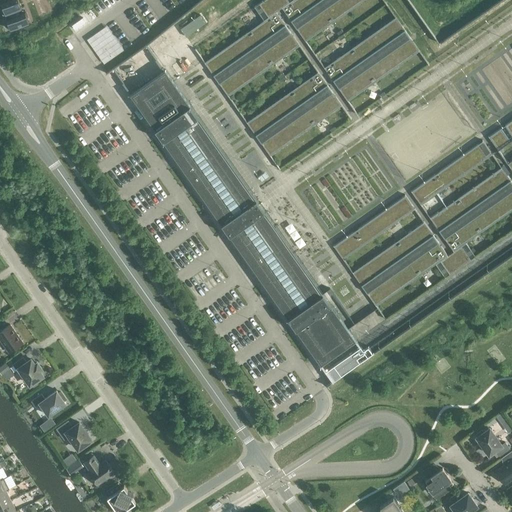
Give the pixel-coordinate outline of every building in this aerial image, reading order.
[(18,0),(11,0),(0,4),(0,5),(2,4),(5,13),(3,14),(3,15),(22,8),(18,0)] [(263,0),(254,7),(264,20),(259,24),(248,31),(204,62),(228,96),(300,45),(276,12),(282,8),(306,41),(364,0),(263,0)] [(25,12),(7,19),(9,25),(11,24),(13,29),(29,23),(25,12)] [(200,15),(180,30),(186,37),(206,23),(200,15)] [(419,51),(396,17),(324,68),(348,101),(419,51)] [(77,22),(81,27),(86,23),(83,18),(77,22)] [(75,31),(81,27),(77,22),(71,26),(75,31)] [(165,69),(130,94),(321,365),(333,382),(368,357),(356,340),(348,329),(174,81),(165,69)] [(342,105),(318,72),(247,122),(270,156),(342,105)] [(511,120),(489,136),(488,136),(489,137),(498,150),(511,140),(511,159),(507,163),(511,169),(511,120)] [(411,191),(421,204),(492,154),(483,140),(482,141),(412,191),(411,190),(411,191)] [(511,209),(511,181),(502,167),(430,217),(453,251),(448,255),(424,222),(352,272),(376,306),(421,274),(435,264),(445,278),(475,256),(466,243),(511,209)] [(334,245),(333,245),(343,259),(415,209),(405,195),(405,196),(334,245)] [(23,343),(10,325),(1,331),(0,328),(0,339),(9,352),(23,343)] [(27,362),(23,357),(13,364),(17,370),(19,369),(30,384),(43,376),(39,370),(41,369),(37,363),(35,364),(31,359),(27,362)] [(6,364),(0,368),(0,372),(2,375),(10,369),(6,364)] [(59,393),(57,390),(45,399),(41,394),(31,401),(35,406),(40,403),(49,415),(54,412),(55,414),(62,409),(61,407),(66,403),(64,400),(66,399),(61,392),(59,393)] [(506,417),(502,412),(496,416),(500,421),(506,417)] [(68,419),(56,427),(64,439),(69,436),(78,449),(91,440),(92,440),(91,439),(87,433),(86,432),(84,430),(85,430),(84,429),(80,423),(79,422),(79,423),(73,427),(68,419)] [(501,445),(490,428),(484,432),(482,430),(476,434),(478,436),(477,437),(482,444),(484,447),(484,448),(485,448),(489,454),(496,450),(500,456),(510,449),(505,442),(501,445)] [(511,450),(502,458),(506,464),(496,471),(505,484),(511,479),(511,450)] [(100,464),(94,455),(84,462),(90,471),(89,472),(97,485),(115,473),(106,460),(100,464)] [(79,459),(66,467),(71,474),(83,466),(79,459)] [(425,480),(436,496),(450,486),(446,481),(450,479),(443,468),(439,471),(434,464),(424,471),(428,478),(425,480)] [(4,478),(1,479),(1,480),(0,480),(0,492),(6,490),(9,489),(4,478)] [(404,481),(393,488),(398,496),(409,488),(404,481)] [(118,483),(107,491),(110,495),(107,498),(117,511),(122,511),(136,503),(132,497),(133,494),(128,491),(124,486),(122,487),(118,483)] [(6,490),(0,492),(0,505),(11,500),(6,490)] [(463,496),(460,491),(449,498),(453,503),(451,505),(455,511),(468,511),(477,506),(472,499),(472,498),(470,495),(469,494),(469,495),(468,493),(463,496)] [(400,507),(393,497),(380,506),(383,510),(379,511),(405,511),(401,506),(400,507)] [(0,511),(12,511),(16,510),(11,500),(0,505),(0,511)]
